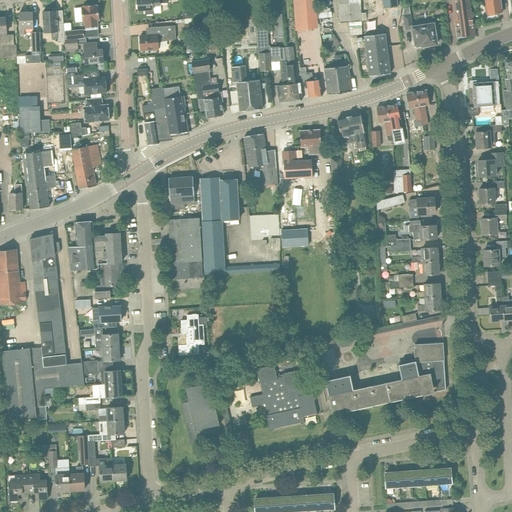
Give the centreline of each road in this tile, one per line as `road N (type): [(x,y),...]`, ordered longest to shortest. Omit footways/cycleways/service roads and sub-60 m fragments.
road 1 (residential): [(149,501),(141,357),(150,334),(141,193),(133,175)]
road 2 (tertiary): [(133,175),(191,141),(353,102),(439,66)]
road 3 (residential): [(499,347),(468,325),(454,114),(439,66)]
road 4 (residential): [(133,175),(117,0)]
road 5 (tertiary): [(0,237),(133,175)]
road 6 (residential): [(508,490),(499,347)]
road 7 (residential): [(226,484),(349,457)]
road 8 (residential): [(349,457),(472,436)]
